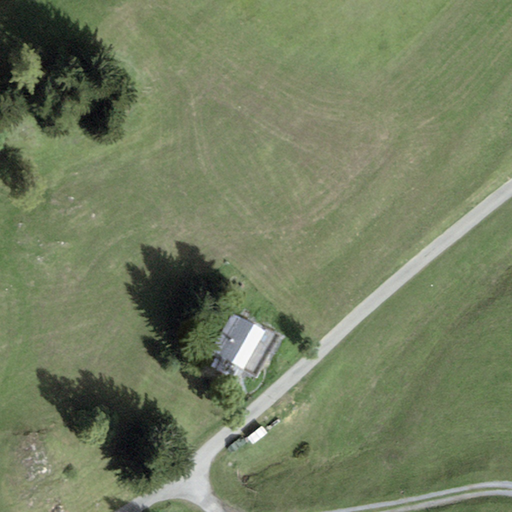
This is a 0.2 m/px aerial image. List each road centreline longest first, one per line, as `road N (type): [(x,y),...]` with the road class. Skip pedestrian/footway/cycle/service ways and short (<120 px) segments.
road 1 (unclassified): [(128,511),(190,472),(511,188)]
road 2 (track): [(359,511),(511,490)]
